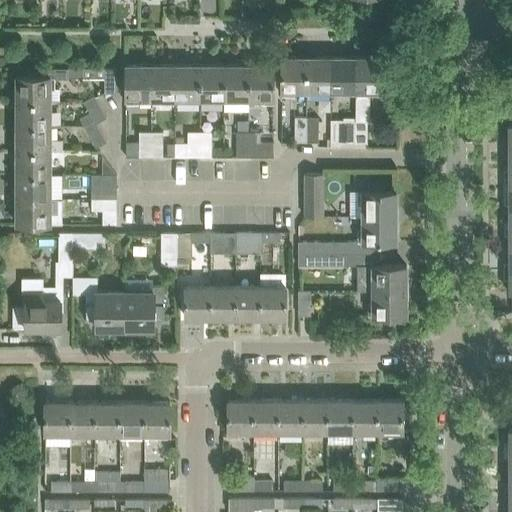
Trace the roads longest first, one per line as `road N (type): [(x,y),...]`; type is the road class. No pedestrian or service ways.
road 1 (residential): [(207,359),(460,347)]
road 2 (unclassified): [(269,193),(299,158),(460,160)]
road 3 (unclassified): [(460,347),(460,160)]
road 4 (unclassified): [(460,511),(460,347)]
road 5 (unclassified): [(196,511),(196,373),(207,359)]
road 6 (unclassified): [(460,160),(461,31)]
